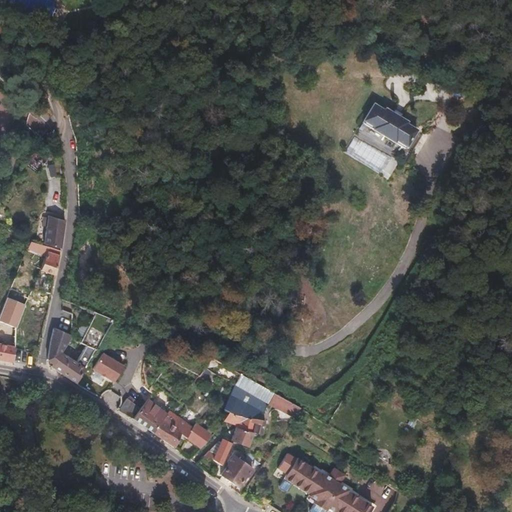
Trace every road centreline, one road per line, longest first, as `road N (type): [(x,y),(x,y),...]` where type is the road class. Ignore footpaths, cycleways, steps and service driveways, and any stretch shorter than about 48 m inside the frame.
road 1 (residential): [(42,372),(72,205),(56,126)]
road 2 (tertiary): [(42,372),(240,503)]
